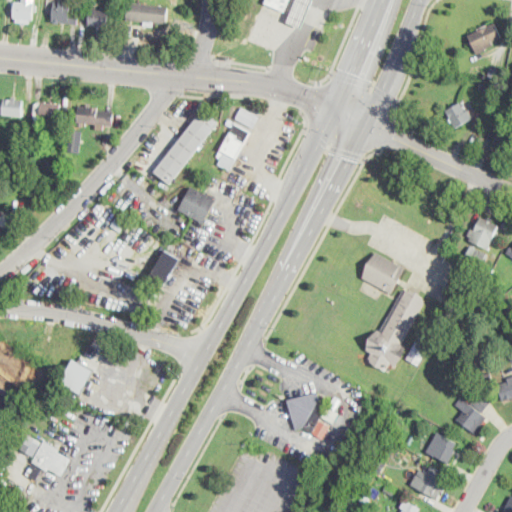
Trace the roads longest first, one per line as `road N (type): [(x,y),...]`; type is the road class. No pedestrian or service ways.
road 1 (secondary): [(339,110),(117,511)]
road 2 (secondary): [(155,511),(369,126)]
road 3 (residential): [(179,74),(102,173),(0,271)]
road 4 (residential): [(206,355),(83,318),(0,307)]
road 5 (tertiary): [(179,74),(0,56)]
road 6 (tertiary): [(339,110),(279,86),(179,74)]
road 7 (residential): [(369,126),(511,193)]
road 8 (secondary): [(369,126),(421,0)]
